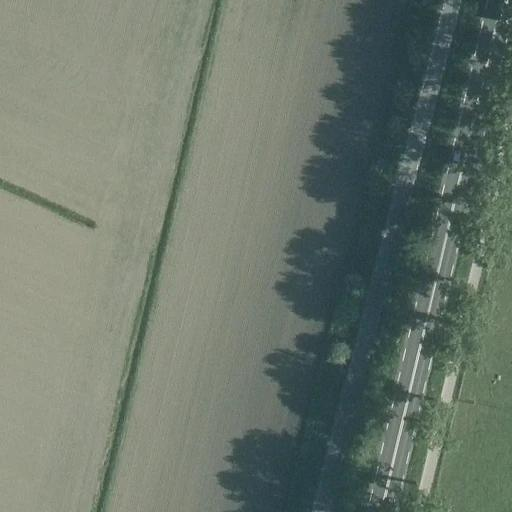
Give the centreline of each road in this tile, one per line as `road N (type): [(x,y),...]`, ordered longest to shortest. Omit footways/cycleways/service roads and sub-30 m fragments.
road 1 (tertiary): [(321,511),(452,0)]
road 2 (secondary): [(377,511),(498,0)]
